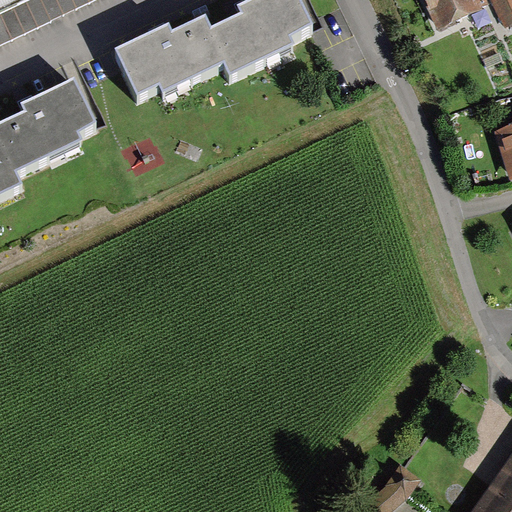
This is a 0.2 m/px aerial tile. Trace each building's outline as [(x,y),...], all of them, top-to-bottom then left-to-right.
[(26,0),(0,12),(0,45),(96,0),(26,0)] [(0,0),(0,12),(26,0),(0,0)] [(160,36),(112,60),(135,106),(156,96),(159,103),(222,73),(228,85),(290,55),(286,46),(310,35),(293,0),(264,0),(245,9),(234,15),(239,23),(208,38),(202,25),(167,42),(164,35),(160,36)] [(428,0),(442,25),(479,6),(476,0),(428,0)] [(511,0),(493,0),(507,27),(511,24),(511,0)] [(0,203),(22,193),(15,179),(80,146),(76,138),(95,129),(73,86),(29,107),(21,111),(25,118),(0,130),(0,203)] [(511,172),(511,105),(494,110),(511,172)] [(511,511),(511,459),(474,511),(511,511)]
